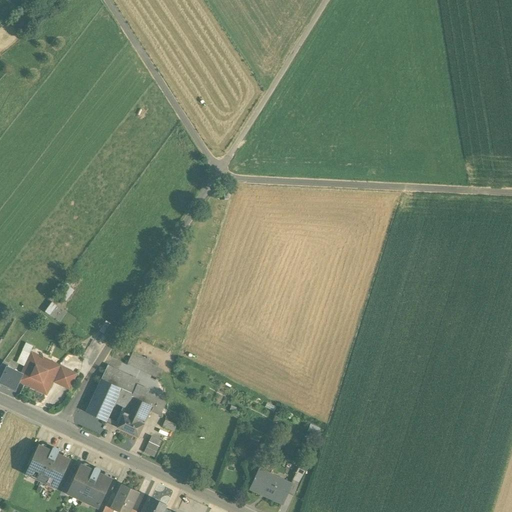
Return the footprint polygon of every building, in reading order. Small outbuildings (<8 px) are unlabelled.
[(77,279),(74,277),(59,296),(66,302),(75,291),(70,288),(77,279)] [(145,360),(132,353),(127,364),(141,371),(145,362),(145,360)] [(59,367),(31,354),(22,375),(19,381),(46,394),(59,367)] [(0,367),(0,378),(2,379),(7,368),(8,364),(4,362),(0,367)] [(145,362),(141,371),(152,376),(156,368),(145,362)] [(139,380),(108,366),(107,365),(101,380),(121,389),(123,390),(127,380),(137,385),(139,380)] [(75,374),(61,367),(54,382),(69,389),(75,374)] [(19,381),(22,375),(7,368),(2,379),(0,382),(0,383),(15,390),(19,381)] [(163,371),(156,368),(152,376),(159,379),(163,371)] [(121,389),(101,380),(85,413),(106,422),(107,418),(114,403),(121,389)] [(137,385),(127,380),(123,390),(132,394),(135,388),(137,385)] [(154,396),(135,388),(132,394),(131,397),(150,405),(154,396)] [(121,389),(114,403),(123,407),(126,408),(131,397),(132,394),(123,390),(121,389)] [(150,405),(131,397),(126,408),(123,415),(143,425),(152,406),(150,405)] [(123,407),(116,422),(107,418),(106,422),(117,428),(123,415),(126,408),(123,407)] [(143,425),(123,415),(117,428),(138,437),(143,425)] [(176,425),(165,420),(162,427),(173,432),(176,425)] [(151,437),(148,443),(159,448),(162,442),(151,437)] [(148,443),(146,448),(157,453),(159,448),(148,443)] [(26,475),(56,489),(69,460),(57,454),(59,451),(53,448),(52,451),(39,445),(26,475)] [(146,448),(144,453),(154,458),(157,453),(146,448)] [(99,470),(96,468),(94,469),(93,471),(81,465),(67,494),(98,508),(111,479),(99,474),(100,471),(99,470)] [(297,468),(292,481),(300,485),(305,472),(297,468)] [(290,485),(262,473),(258,481),(255,479),(250,491),(251,491),(252,489),(268,496),(267,498),(282,505),(287,494),(291,486),(290,485)] [(300,485),(292,481),(290,485),(291,486),(287,494),(294,498),(300,485)] [(138,492),(122,485),(111,508),(111,509),(114,510),(117,511),(129,511),(131,508),(138,492)] [(166,505),(151,499),(144,511),(162,511),(164,509),(166,505)]
